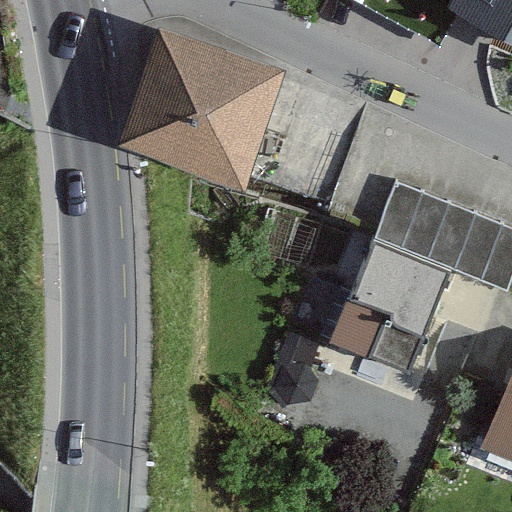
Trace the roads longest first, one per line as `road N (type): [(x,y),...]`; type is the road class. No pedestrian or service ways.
road 1 (secondary): [(89,511),(91,227),(59,0)]
road 2 (residential): [(511,133),(189,0)]
